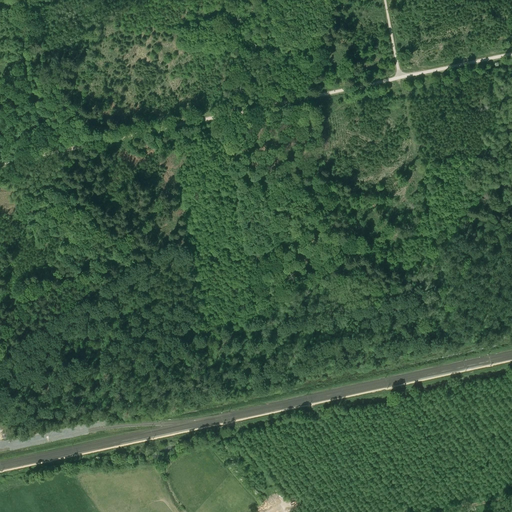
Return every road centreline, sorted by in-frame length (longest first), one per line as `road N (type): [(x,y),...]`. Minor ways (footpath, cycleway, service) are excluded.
road 1 (track): [(0,161),(275,102)]
road 2 (track): [(275,102),(511,51)]
